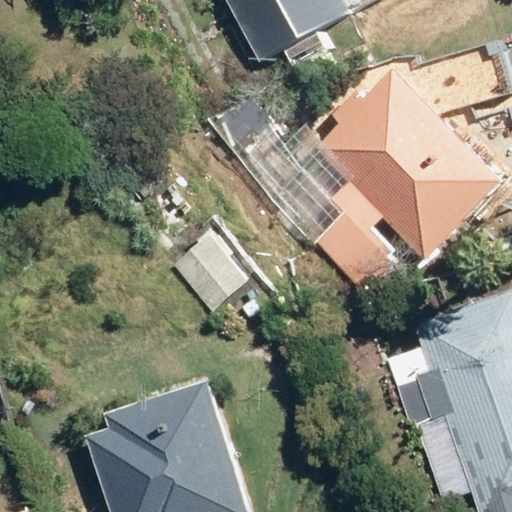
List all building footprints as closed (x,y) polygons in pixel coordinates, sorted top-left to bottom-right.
[(233,0),(264,62),(391,0),(233,0)] [(511,175),(406,67),(323,146),(432,258),(511,180),(511,175)] [(267,270),(226,222),(181,260),(222,308),(267,270)] [(451,415),(422,424),(447,502),(478,492),(484,511),(511,511),(511,290),(421,319),(451,415)] [(120,422),(100,428),(126,511),(271,511),(228,372),(116,407),(120,422)]
